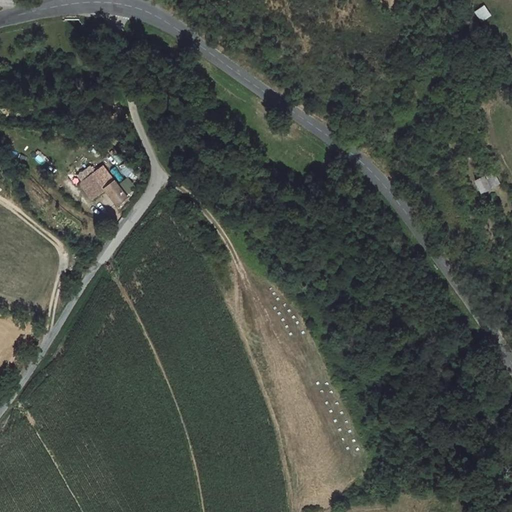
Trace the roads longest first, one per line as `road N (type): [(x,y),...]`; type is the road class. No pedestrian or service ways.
road 1 (secondary): [(112,3),(165,20),(354,155),(511,362)]
road 2 (unclassified): [(0,408),(159,175),(126,92),(112,3)]
